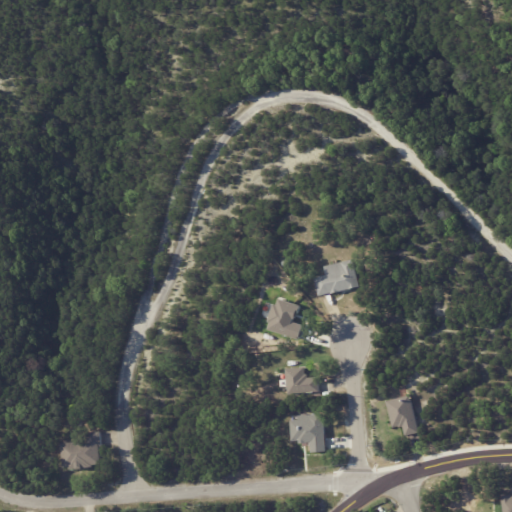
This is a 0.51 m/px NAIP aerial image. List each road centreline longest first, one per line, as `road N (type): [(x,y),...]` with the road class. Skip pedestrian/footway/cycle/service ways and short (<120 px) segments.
road 1 (residential): [(511,253),(368,116),(329,98),(272,102),(221,147),(168,295),(145,330),(131,377),(134,498)]
road 2 (residential): [(399,480),(42,504),(0,492)]
road 3 (tertiary): [(511,455),(476,454),(335,511)]
road 4 (residential): [(359,480),(360,315)]
